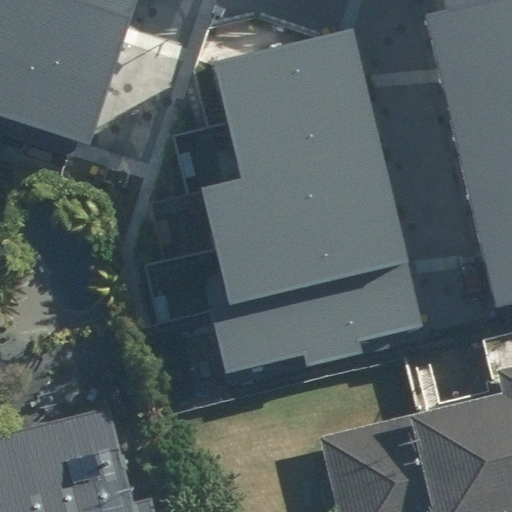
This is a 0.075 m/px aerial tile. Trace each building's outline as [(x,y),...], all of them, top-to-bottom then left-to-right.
[(0,0),(0,132),(64,153),(114,0),(0,0)] [(511,0),(392,0),(467,321),(511,311),(511,0)] [(193,379),(398,334),(333,46),(165,83),(188,183),(151,192),(193,379)] [(323,444),(339,511),(511,511),(511,334),(489,341),(503,400),(323,444)] [(156,511),(153,497),(135,502),(111,409),(0,438),(0,511),(156,511)]
